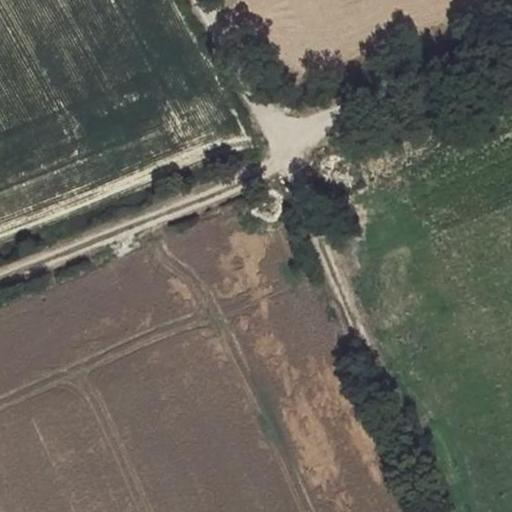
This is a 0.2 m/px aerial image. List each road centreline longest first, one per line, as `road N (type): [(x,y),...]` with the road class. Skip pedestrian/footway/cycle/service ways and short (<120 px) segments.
road 1 (track): [(439,511),(281,154),(197,0)]
road 2 (track): [(511,46),(372,97),(250,179),(0,279)]
